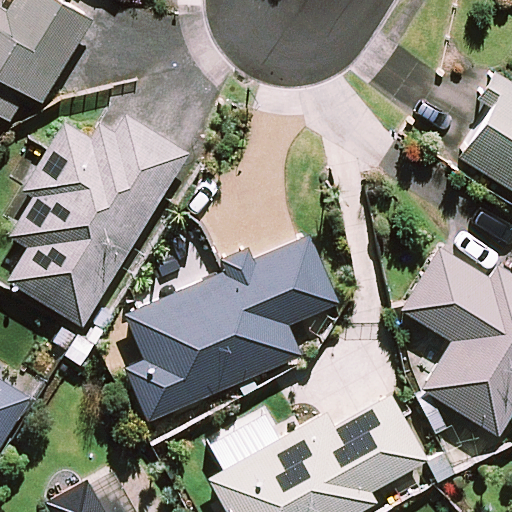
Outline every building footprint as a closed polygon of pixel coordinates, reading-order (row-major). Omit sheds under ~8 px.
[(7,0),(4,7),(0,4),(0,113),(7,118),(24,90),(39,99),(91,15),(66,0),(7,0)] [(511,67),(508,74),(492,64),(473,95),(489,105),(459,154),(511,186),(511,67)] [(80,321),(187,148),(124,110),(113,128),(97,118),(88,133),(62,117),(20,186),(30,193),(6,232),(24,243),(4,275),(80,321)] [(252,256),(247,244),(220,256),(225,267),(123,311),(142,355),(122,363),(145,415),(296,350),(283,320),(334,298),(305,233),(252,256)] [(486,275),(437,244),(399,305),(449,336),(420,383),(494,430),(511,401),(511,272),(495,262),(486,275)] [(0,434),(27,390),(0,374),(0,434)] [(279,433),(268,412),(241,427),(252,448),(206,474),(228,511),(226,511),(344,511),(369,499),(363,488),(422,455),(385,388),(328,419),(323,410),(279,433)] [(104,511),(85,476),(43,498),(50,511),(104,511)]
